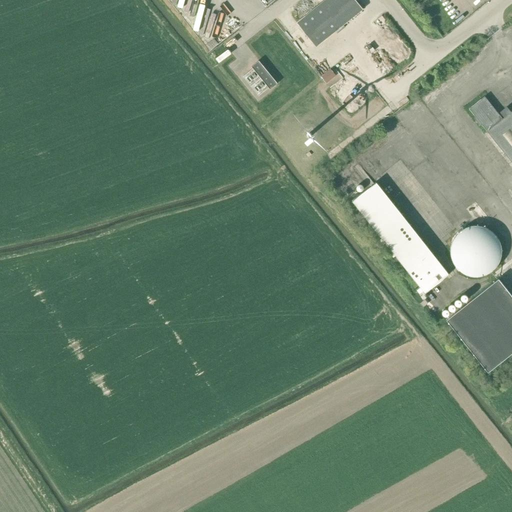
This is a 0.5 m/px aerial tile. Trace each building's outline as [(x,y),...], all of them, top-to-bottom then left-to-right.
[(355,0),(325,0),(296,23),(315,47),(362,9),(355,0)] [(443,0),(434,7),(438,12),(447,4),(443,0)] [(213,48),(216,52),(211,56),(216,63),(232,52),(225,40),(213,48)] [(242,77),(258,96),(268,88),(269,90),(277,84),(258,61),(251,67),(252,69),(242,77)] [(511,164),(511,110),(510,112),(506,107),(499,112),(503,118),(502,119),(484,96),(468,109),(511,164)] [(351,201),(424,293),(447,274),(375,182),(351,201)] [(477,227),(473,227),(469,227),(466,228),(463,230),(459,232),(457,235),(455,237),(454,239),(453,240),(452,244),(451,246),(450,249),(450,253),(450,255),(451,259),(452,261),(453,263),(454,266),(456,268),(460,272),(463,274),(466,275),(469,276),(473,277),(477,277),(480,277),(484,276),(487,275),(491,272),(493,270),(495,268),(497,266),(498,263),(500,259),(501,256),(501,252),(501,249),(500,245),(499,243),(498,241),(497,238),(496,236),(493,233),(490,231),(487,229),(484,228),(482,227),(477,227)] [(445,320),(486,372),(511,352),(511,298),(497,279),(445,320)]
